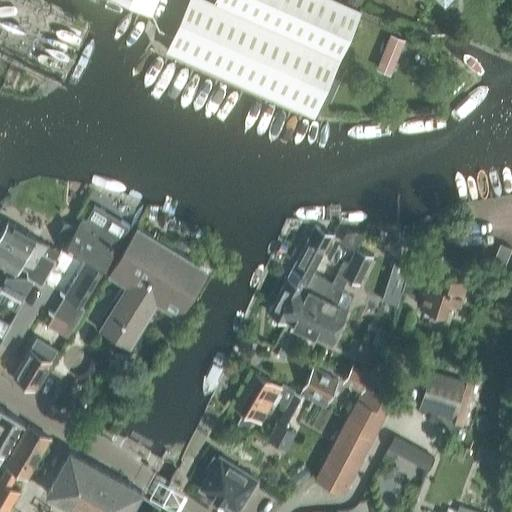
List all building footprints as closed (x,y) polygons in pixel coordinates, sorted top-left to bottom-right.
[(119,0),(150,13),(156,0),(119,0)] [(360,10),(338,0),(215,0),(214,2),(209,0),(189,0),(168,48),(314,113),(360,10)] [(390,71),(406,40),(393,33),(376,64),(390,71)] [(334,68),(327,85),(335,89),(343,71),(334,68)] [(82,305),(130,225),(121,220),(121,221),(110,215),(101,229),(82,218),(63,250),(74,256),(77,251),(88,257),(65,295),(82,305)] [(8,221),(0,234),(0,262),(11,270),(14,272),(18,265),(28,271),(28,277),(34,280),(41,284),(60,252),(48,244),(8,221)] [(126,289),(102,328),(128,344),(154,301),(178,316),(208,267),(153,234),(150,239),(146,245),(133,237),(139,226),(138,226),(109,274),(110,274),(112,271),(133,283),(128,290),(126,289)] [(303,247),(268,312),(286,322),(312,272),(315,267),(320,257),(332,234),(319,227),(307,249),(303,247)] [(288,246),(281,242),(277,249),(284,253),(288,246)] [(503,268),(511,247),(500,243),(492,263),(503,268)] [(320,295),(303,330),(331,345),(347,308),(345,307),(350,295),(341,291),(347,278),(359,283),(373,255),(356,247),(348,263),(343,273),(342,275),(337,272),(332,282),(324,297),(320,295)] [(342,260),(337,270),(343,273),(348,263),(342,260)] [(401,291),(404,292),(422,297),(420,305),(445,313),(448,301),(460,305),(467,280),(443,273),(439,284),(422,279),(424,271),(409,267),(401,291)] [(312,272),(286,322),(303,330),(320,295),(324,297),(332,282),(312,272)] [(511,279),(502,274),(495,287),(510,295),(511,292),(511,279)] [(0,286),(0,288),(1,289),(20,301),(21,301),(34,280),(28,277),(27,277),(6,276),(0,286)] [(0,339),(2,336),(9,324),(0,319),(0,339)] [(30,348),(14,375),(16,377),(17,380),(23,383),(26,382),(34,387),(57,350),(48,344),(42,355),(30,348)] [(360,344),(354,357),(375,366),(381,352),(360,344)] [(361,390),(314,477),(342,493),(392,398),(384,394),(389,384),(376,378),(377,377),(352,363),(343,380),(361,390)] [(300,393),(325,405),(337,379),(312,367),(302,387),(303,388),(300,393)] [(430,370),(419,406),(431,409),(444,413),(455,417),(466,381),(430,370)] [(282,392),(278,399),(286,405),(295,389),(283,382),(280,386),(255,371),(234,406),(244,411),(237,423),(248,428),(254,417),(261,421),(278,390),(282,392)] [(286,425),(302,395),(295,391),(279,422),(286,425)] [(0,417),(0,461),(4,454),(13,439),(14,440),(25,421),(5,409),(0,417)] [(431,409),(428,419),(441,423),(450,425),(452,426),(455,417),(444,413),(431,409)] [(295,430),(288,427),(277,421),(267,439),(279,445),(286,449),(295,430)] [(8,467),(0,481),(0,508),(5,511),(6,511),(20,488),(11,483),(17,472),(12,469),(14,466),(28,474),(50,436),(28,424),(18,442),(14,440),(13,439),(4,454),(9,457),(5,465),(8,467)] [(397,452),(403,440),(393,434),(387,446),(397,452)] [(129,511),(142,490),(70,449),(46,491),(83,511),(129,511)] [(423,451),(417,463),(428,468),(434,457),(423,451)] [(213,496),(212,497),(214,498),(215,497),(221,501),(220,502),(222,503),(223,502),(235,510),(237,511),(238,509),(257,479),(219,455),(217,458),(213,456),(206,469),(209,471),(200,485),(198,487),(200,488),(213,496)]
